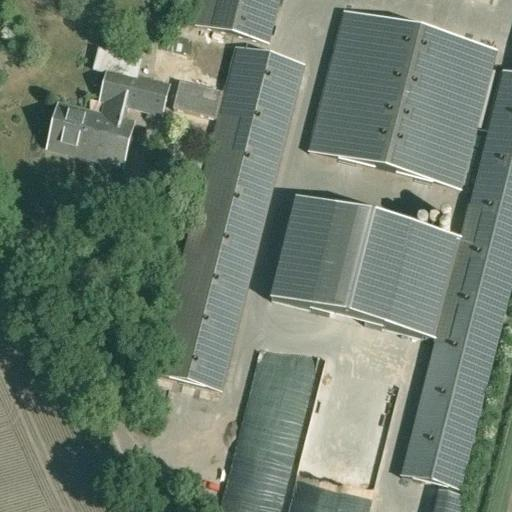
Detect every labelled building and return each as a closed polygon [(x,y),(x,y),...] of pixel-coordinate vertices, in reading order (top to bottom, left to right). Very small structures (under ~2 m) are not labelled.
[(201,0),(195,27),(266,46),(277,0),(201,0)] [(341,14),(307,156),(461,194),(496,52),(341,14)] [(150,386),(218,403),(302,68),(235,51),(150,386)] [(58,105),(58,107),(47,151),(122,170),(133,126),(125,124),(128,110),(162,118),(168,91),(105,75),(98,106),(103,107),(100,116),(58,105)] [(511,77),(503,75),(402,480),(459,494),(511,282),(511,77)] [(215,123),(222,97),(179,86),(173,113),(215,123)] [(177,187),(192,190),(196,164),(182,162),(177,187)] [(294,203),(268,303),(435,346),(460,245),(294,203)] [(361,511),(362,511),(285,495),(281,511),(361,511)] [(455,511),(458,501),(427,495),(423,511),(455,511)]
